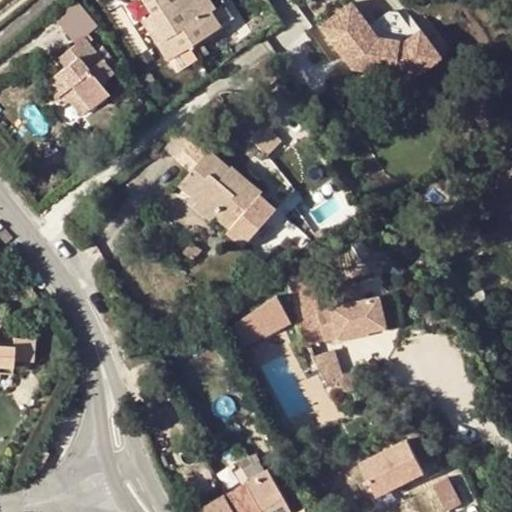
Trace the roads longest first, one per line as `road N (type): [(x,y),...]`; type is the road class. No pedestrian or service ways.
road 1 (tertiary): [(89,330),(61,277),(0,201)]
road 2 (tertiary): [(139,460),(89,330)]
